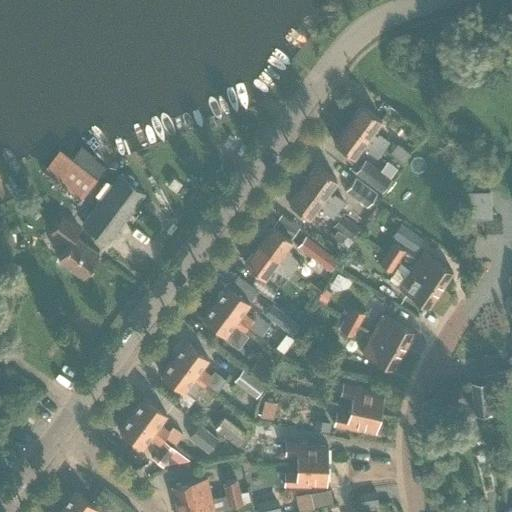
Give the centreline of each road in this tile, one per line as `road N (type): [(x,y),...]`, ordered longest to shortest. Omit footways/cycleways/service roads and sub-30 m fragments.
road 1 (tertiary): [(59,433),(347,45),(367,28),(443,0)]
road 2 (residential): [(416,511),(409,432),(426,375),(511,253)]
road 3 (residential): [(155,511),(59,433)]
